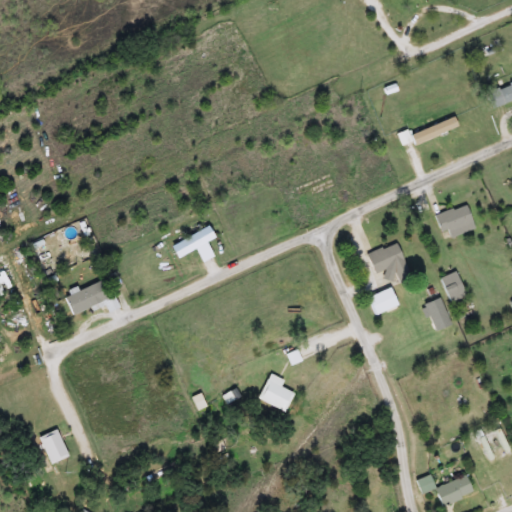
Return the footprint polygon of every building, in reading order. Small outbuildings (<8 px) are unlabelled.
[(511,100),(489,110),(483,94),(511,83),(511,100)] [(456,129),(411,146),(407,135),(451,118),(456,129)] [(445,231),(439,234),(432,218),(463,204),(473,228),(448,239),(445,231)] [(365,253),(396,244),(406,276),(392,280),(389,269),(371,275),(365,253)] [(438,278),(454,272),(463,298),(447,304),(438,278)] [(364,298),(389,287),(397,305),(372,316),(364,298)] [(292,395),(282,413),(254,399),(268,374),(281,381),(278,387),(292,395)] [(34,441),(52,430),(66,456),(48,466),(34,441)] [(471,494),(438,506),(432,490),(419,495),(414,481),(428,475),(433,488),(464,477),(471,494)]
